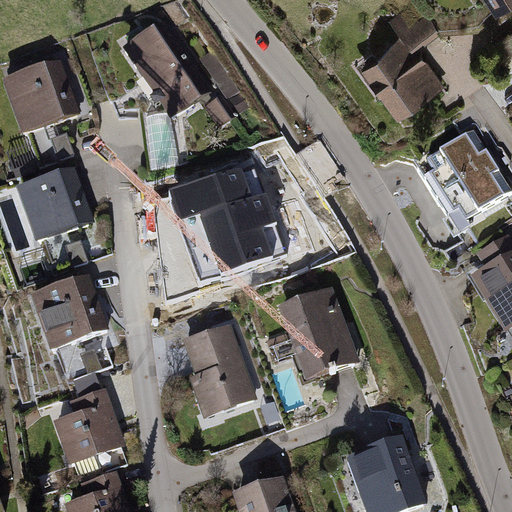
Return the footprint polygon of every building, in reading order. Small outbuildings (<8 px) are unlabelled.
[(491,0),(497,9),(509,0),(491,0)] [(209,96),(163,27),(125,52),(145,82),(153,76),(158,83),(152,88),(159,99),(152,103),(152,108),(156,110),(164,105),(174,120),(209,96)] [(405,33),(377,63),(393,85),(383,92),(400,115),(441,85),(420,56),(420,53),(405,33)] [(214,55),(205,62),(230,95),(239,88),(214,55)] [(78,117),(59,65),(5,85),(24,137),(78,117)] [(242,93),(233,100),(242,112),(252,105),(242,93)] [(222,99),(208,110),(221,129),(236,119),(222,99)] [(437,199),(493,164),(473,134),(417,169),(437,199)] [(68,135),(54,140),(62,159),(75,154),(68,135)] [(511,194),(511,193),(493,164),(437,199),(456,229),(511,194)] [(255,171),(233,178),(249,221),(265,265),(287,257),(255,171)] [(92,224),(73,173),(20,192),(39,243),(92,224)] [(233,178),(169,202),(185,245),(249,221),(233,178)] [(249,221),(185,245),(201,289),(265,265),(249,221)] [(490,273),(478,280),(491,299),(487,301),(507,331),(511,327),(511,248),(507,241),(480,259),(490,273)] [(81,246),(67,250),(74,268),(87,263),(81,246)] [(108,333),(88,279),(33,299),(53,353),(108,333)] [(324,295),(284,309),(311,383),(355,366),(342,332),(340,332),(332,312),(330,313),(324,295)] [(228,330),(187,345),(202,387),(196,389),(207,420),(255,403),(228,330)] [(96,353),(82,358),(89,376),(103,372),(96,353)] [(103,395),(75,405),(80,419),(59,427),(72,465),(122,448),(103,395)] [(401,444),(358,459),(370,493),(363,495),(369,511),(408,511),(424,507),(401,444)] [(126,511),(114,478),(85,488),(90,502),(69,510),(70,511),(126,511)] [(289,511),(279,484),(238,499),(243,511),(289,511)]
